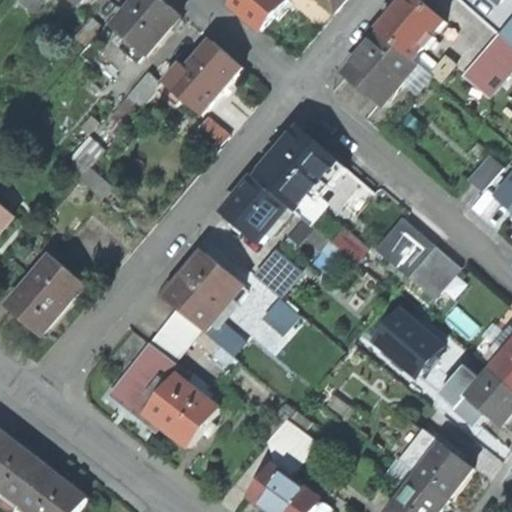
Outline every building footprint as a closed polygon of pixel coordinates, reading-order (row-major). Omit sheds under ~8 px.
[(18,0),(33,12),(42,0),(18,0)] [(151,56),(184,19),(162,0),(142,0),(117,30),(131,42),(124,50),(142,65),(150,55),(151,56)] [(239,0),(234,6),(265,32),(291,2),(290,1),(291,0),(239,0)] [(317,0),(337,16),(350,0),(317,0)] [(449,23),(421,0),(409,0),(382,33),(417,62),(429,47),(431,48),(438,40),(436,39),(449,23)] [(94,19),(78,38),(88,47),(104,28),(94,19)] [(511,25),(502,37),(511,45),(511,25)] [(431,75),(417,62),(382,33),(346,75),(381,105),(405,78),(418,89),(431,75)] [(511,45),(502,37),(467,78),(490,98),(511,73),(511,45)] [(182,66),(167,84),(205,116),(244,71),(214,45),(190,73),(182,66)] [(131,97),(144,109),(164,86),(152,75),(131,97)] [(131,97),(119,110),(133,122),(144,109),(131,97)] [(232,139),(210,120),(198,134),(221,152),(232,139)] [(259,181),(293,209),(299,214),(325,183),(333,190),(349,171),(301,131),(259,181)] [(492,157),(470,182),(485,195),(507,171),(492,157)] [(69,170),(83,182),(91,173),(76,161),(69,170)] [(91,173),(83,182),(104,201),(115,188),(93,169),(91,173)] [(259,181),(229,217),(263,245),(293,209),(259,181)] [(363,183),(343,206),(357,218),(377,196),(363,183)] [(511,183),(500,197),(511,208),(511,183)] [(0,203),(0,238),(18,218),(0,203)] [(307,221),(288,243),(298,251),(308,239),(325,253),(333,243),(307,221)] [(439,248),(412,280),(437,302),(465,270),(439,248)] [(182,285),(169,301),(210,334),(248,288),(207,254),(191,274),(190,273),(181,285),(182,285)] [(279,254),(268,267),(292,287),(303,274),(279,254)] [(12,308),(11,309),(45,338),(89,287),(55,258),(54,259),(55,259),(13,308),(12,308)] [(292,287),(268,267),(259,279),(282,298),(292,287)] [(304,317),(284,301),(267,321),(287,337),(304,317)] [(181,312),(154,346),(178,365),(205,332),(181,312)] [(499,368),(495,373),(511,387),(511,330),(488,358),(499,368)] [(154,346),(137,368),(143,373),(138,379),(136,377),(124,391),(127,393),(124,396),(138,407),(138,411),(157,426),(160,425),(193,451),(224,412),(206,397),(211,391),(178,365),(154,346)] [(511,419),(511,387),(495,373),(472,399),(491,416),(505,428),(511,419)] [(491,416),(472,399),(469,396),(457,409),(480,428),(491,416)] [(323,446),(291,422),(272,443),(302,470),(315,456),(323,446)] [(0,486),(10,494),(2,504),(12,511),(19,511),(52,471),(0,429),(0,486)] [(430,463),(420,476),(453,502),(477,471),(445,446),(431,464),(430,463)] [(339,476),(315,456),(302,470),(327,490),(339,476)] [(277,468),(254,500),(271,511),(313,511),(321,501),(288,477),(288,476),(277,468)] [(83,511),(92,501),(52,471),(19,511),(83,511)] [(445,511),(453,502),(420,476),(406,494),(407,496),(394,511),(445,511)]
